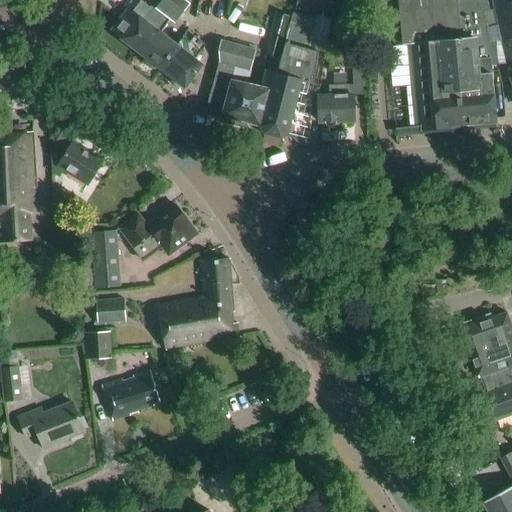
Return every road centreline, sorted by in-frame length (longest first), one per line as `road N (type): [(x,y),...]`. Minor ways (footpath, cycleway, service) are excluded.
road 1 (residential): [(330,383),(23,511)]
road 2 (secondary): [(228,210),(308,171),(511,147)]
road 3 (secondary): [(228,210),(116,88),(40,30)]
road 4 (residential): [(315,357),(380,321),(511,289)]
road 5 (secondary): [(315,357),(228,210)]
road 6 (secondary): [(410,511),(330,383)]
